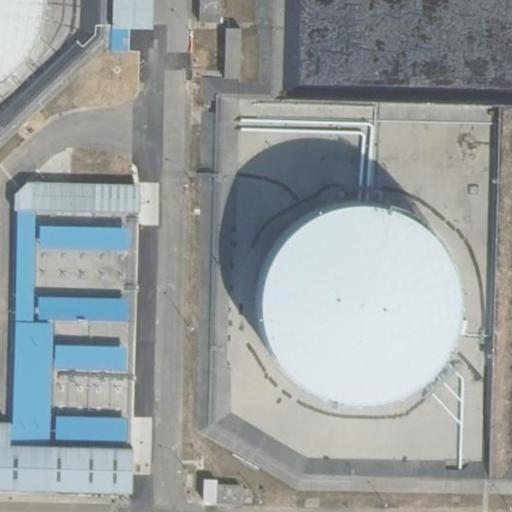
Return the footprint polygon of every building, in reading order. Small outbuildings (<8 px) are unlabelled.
[(0,0),(0,88),(3,86),(13,78),(22,69),(30,60),(36,49),(41,37),(45,25),(47,13),(48,0),(0,0)] [(153,0),(112,0),(112,28),(153,29),(153,0)] [(220,24),(220,0),(198,0),(198,23),(220,24)] [(130,52),(130,36),(110,36),(109,52),(130,52)] [(223,78),(238,79),(240,37),(225,36),(223,78)] [(324,138),(324,149),(337,149),(338,159),(350,159),(349,137),(324,138)] [(387,211),(375,209),(363,208),(351,209),(339,211),(327,215),(316,220),(305,226),(296,233),(287,242),(279,252),(272,262),(267,273),(263,285),(261,297),(260,310),(261,322),(263,334),(266,346),(271,358),(277,368),(285,378),(294,387),(303,395),(314,401),(325,407),(337,411),(349,413),(363,414),(375,413),(387,411),(399,407),(410,402),(421,396),(431,388),(440,379),(447,369),(454,359),(459,347),(462,336),(465,323),(465,311),(465,299),(462,287),(459,275),(454,263),(447,253),(440,243),(431,234),(421,227),(410,220),(399,215),(387,211)] [(0,491),(132,495),(133,450),(10,446),(10,424),(0,423),(0,491)] [(215,506),(240,506),(240,484),(215,484),(215,506)]
